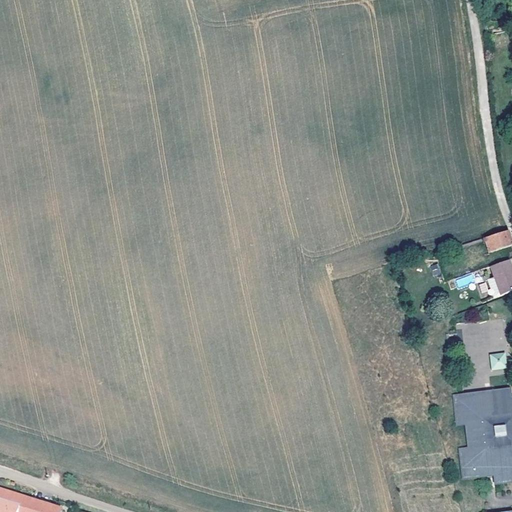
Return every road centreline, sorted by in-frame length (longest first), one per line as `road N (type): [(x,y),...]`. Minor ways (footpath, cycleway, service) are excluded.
road 1 (unclassified): [(511,227),(469,0)]
road 2 (residential): [(0,470),(130,511)]
